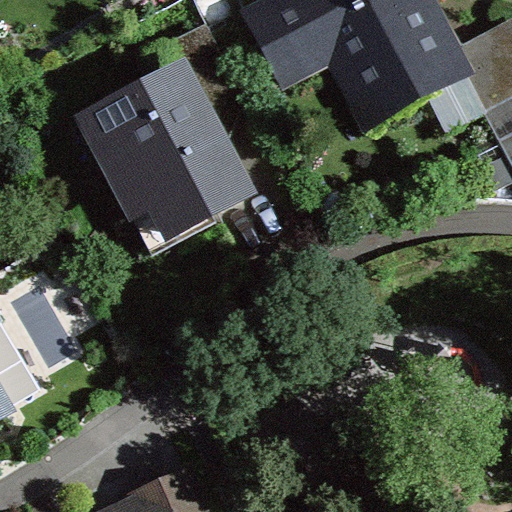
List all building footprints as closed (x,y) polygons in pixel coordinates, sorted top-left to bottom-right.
[(283,0),(246,20),(281,86),(330,60),(368,130),(465,78),(460,70),(463,69),(456,55),(426,0),(283,0)] [(465,78),(484,114),(511,98),(511,28),(510,26),(456,55),(463,69),(460,70),(465,78)] [(207,29),(148,58),(164,87),(182,77),(205,120),(246,100),(207,29)] [(142,94),(86,123),(111,170),(130,159),(171,237),(246,197),(205,120),(182,77),(164,87),(144,97),(142,94)] [(511,98),(484,114),(511,165),(511,98)] [(205,511),(188,473),(133,497),(140,511),(205,511)]
